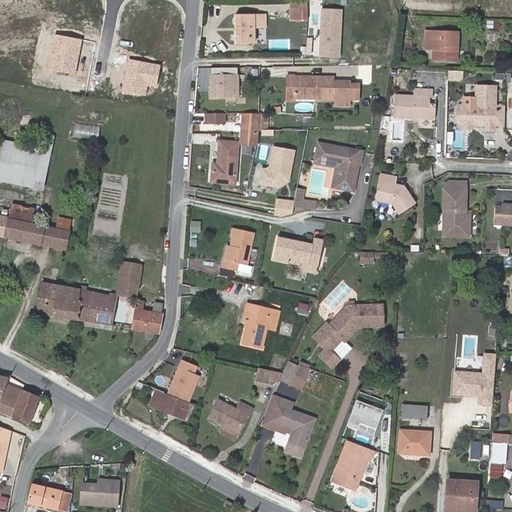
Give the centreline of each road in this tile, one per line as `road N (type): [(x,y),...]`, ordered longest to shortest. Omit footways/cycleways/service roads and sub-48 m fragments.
road 1 (residential): [(89,409),(170,334),(193,0)]
road 2 (tertiary): [(278,511),(89,409)]
road 3 (residential): [(18,511),(29,466),(89,409)]
